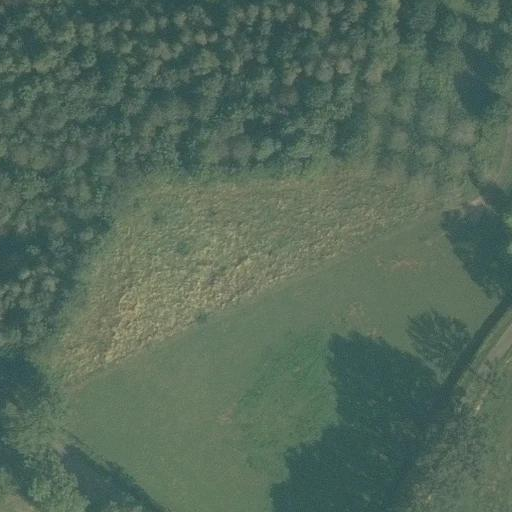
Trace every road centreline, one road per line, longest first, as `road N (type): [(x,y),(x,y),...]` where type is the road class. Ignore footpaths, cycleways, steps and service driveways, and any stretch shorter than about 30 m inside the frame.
road 1 (unclassified): [(410,511),(511,353)]
road 2 (unclassified): [(132,511),(0,420)]
